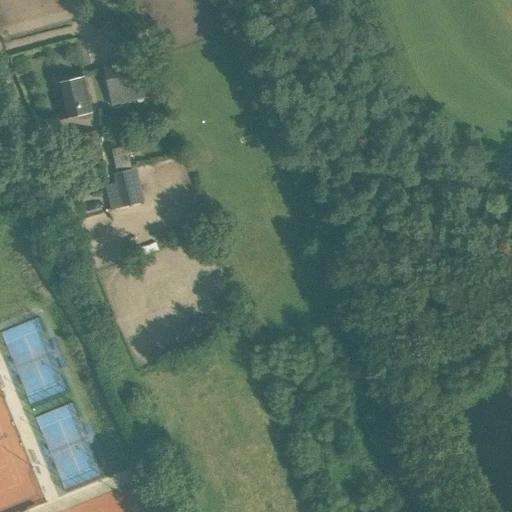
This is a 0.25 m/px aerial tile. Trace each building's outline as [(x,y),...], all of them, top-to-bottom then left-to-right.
[(135,59),(103,66),(109,93),(142,86),(144,96),(155,94),(147,56),(135,59)] [(92,115),(83,78),(70,81),(67,79),(61,80),(59,83),(56,84),(64,117),(80,113),(81,118),(92,115)] [(81,166),(103,161),(96,131),(74,137),(81,166)] [(117,170),(131,167),(127,153),(130,152),(127,138),(110,142),(117,170)] [(131,169),(117,172),(120,182),(106,186),(112,209),(143,201),(137,178),(134,179),(131,169)]
